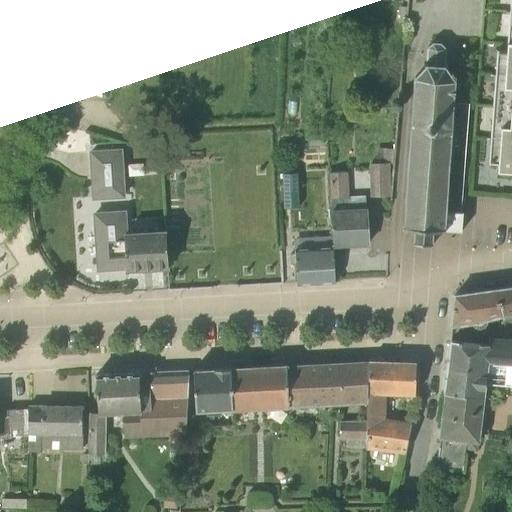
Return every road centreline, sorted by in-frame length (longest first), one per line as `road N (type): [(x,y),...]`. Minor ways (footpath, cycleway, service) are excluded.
road 1 (residential): [(0,319),(391,298),(430,283)]
road 2 (residential): [(430,283),(432,335),(407,511)]
